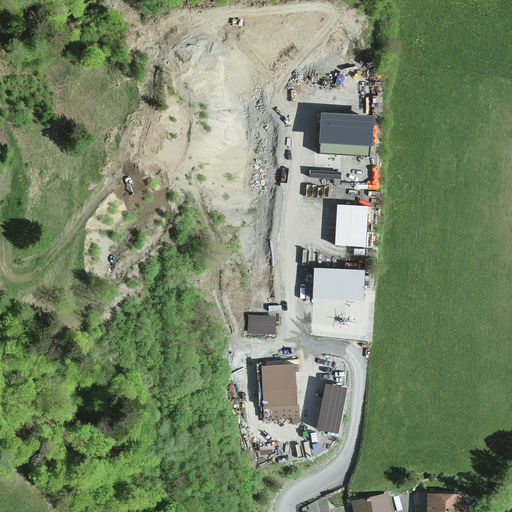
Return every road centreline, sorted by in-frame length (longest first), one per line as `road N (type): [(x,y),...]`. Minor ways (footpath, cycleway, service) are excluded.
road 1 (track): [(0,237),(10,277),(25,281),(49,266),(163,32),(251,13),(319,17),(327,41),(305,122),(290,256),(296,344)]
road 2 (track): [(254,350),(318,345),(340,348),(358,364),(347,458),(334,474),(296,491),(284,511)]
road 3 (track): [(254,350),(247,377),(255,423),(264,436),(283,440),(304,422),(313,345)]
